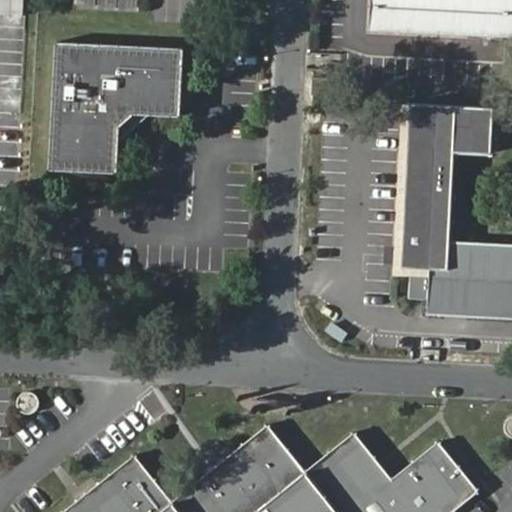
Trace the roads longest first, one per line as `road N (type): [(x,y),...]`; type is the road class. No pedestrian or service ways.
road 1 (unclassified): [(273,371),(292,0)]
road 2 (unclassified): [(0,358),(273,371)]
road 3 (unclassified): [(273,371),(511,383)]
